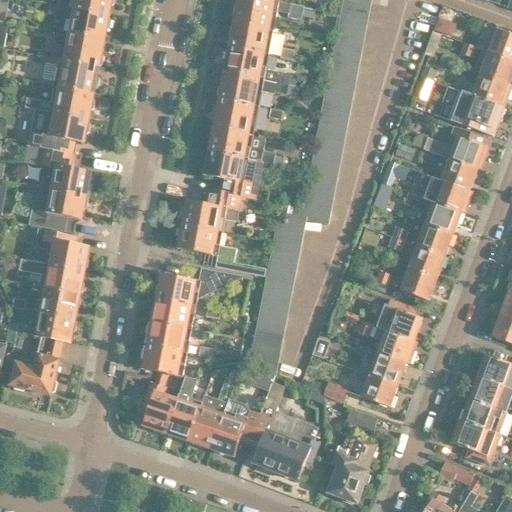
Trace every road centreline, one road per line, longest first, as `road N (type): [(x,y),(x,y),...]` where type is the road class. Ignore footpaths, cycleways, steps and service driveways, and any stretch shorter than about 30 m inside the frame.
road 1 (residential): [(89,445),(169,0)]
road 2 (residential): [(386,511),(511,181)]
road 3 (residential): [(273,511),(89,445)]
